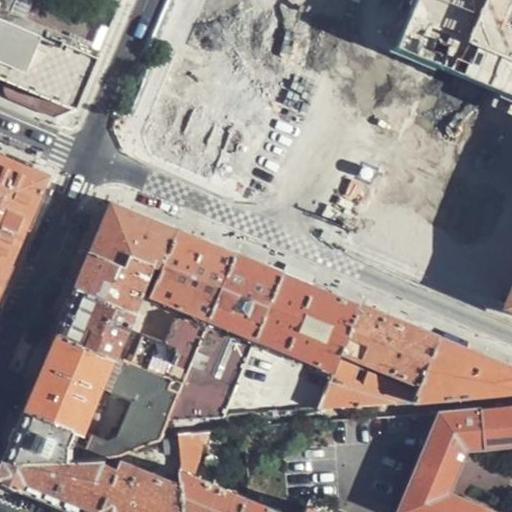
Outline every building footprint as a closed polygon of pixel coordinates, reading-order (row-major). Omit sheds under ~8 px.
[(77,108),(97,60),(91,58),(59,43),(57,47),(0,23),(0,5),(2,0),(0,0),(0,79),(38,96),(32,111),(51,119),(77,108)] [(511,96),(511,0),(414,0),(395,47),(511,96)] [(46,176),(0,156),(0,284),(16,247),(46,176)] [(278,180),(271,176),(266,185),(274,189),(278,180)] [(94,242),(76,287),(143,317),(153,296),(150,296),(178,231),(110,203),(94,242)] [(207,243),(178,231),(150,296),(153,296),(209,319),(236,255),(207,243)] [(259,265),(236,255),(209,319),(205,328),(182,384),(166,423),(224,417),(281,274),(259,265)] [(319,289),(281,274),(224,417),(319,409),(330,379),(308,370),(300,389),(269,376),(277,358),(280,359),(283,351),(333,370),(357,304),(319,289)] [(72,296),(56,333),(124,360),(143,317),(76,287),(72,296)] [(398,322),(357,304),(333,370),(330,379),(319,409),(415,401),(439,340),(398,322)] [(130,363),(182,384),(205,328),(186,320),(175,322),(164,345),(142,336),(130,363)] [(41,369),(24,410),(81,435),(100,390),(129,403),(115,436),(106,443),(91,436),(80,461),(105,462),(157,443),(166,423),(182,384),(130,363),(124,360),(56,333),(41,369)] [(511,369),(488,360),(439,340),(415,401),(511,392),(511,369)] [(464,450),(511,445),(511,404),(439,411),(396,511),(492,511),(447,493),(464,450)] [(15,432),(3,460),(70,461),(81,435),(24,410),(15,432)] [(331,420),(239,428),(245,481),(306,488),(309,500),(338,511),(345,511),(343,484),(338,485),(331,420)] [(238,511),(243,496),(185,475),(189,460),(187,444),(173,445),(178,487),(180,511),(238,511)] [(0,480),(69,510),(72,511),(180,511),(178,487),(117,463),(115,467),(112,465),(109,471),(101,468),(105,462),(80,461),(70,461),(3,460),(0,467),(0,480)] [(280,511),(243,496),(238,511),(280,511)]
